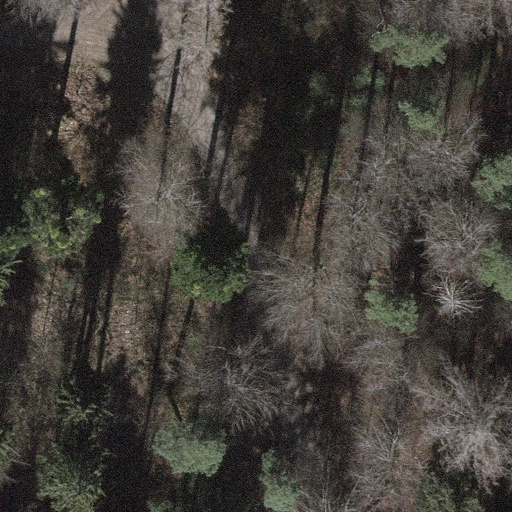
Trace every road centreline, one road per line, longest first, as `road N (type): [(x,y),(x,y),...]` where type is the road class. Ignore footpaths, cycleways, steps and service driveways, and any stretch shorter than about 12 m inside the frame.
road 1 (track): [(313,511),(173,0)]
road 2 (track): [(0,40),(173,0)]
